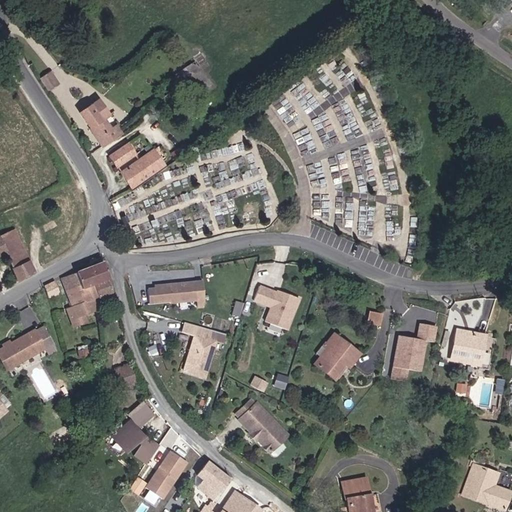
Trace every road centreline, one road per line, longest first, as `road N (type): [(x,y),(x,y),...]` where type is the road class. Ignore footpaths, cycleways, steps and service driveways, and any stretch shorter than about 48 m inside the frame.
road 1 (unclassified): [(120,262),(285,238),(392,281),(438,289),(511,282)]
road 2 (unclassified): [(101,236),(101,201),(9,45),(0,15)]
road 3 (unclassified): [(101,236),(0,301)]
